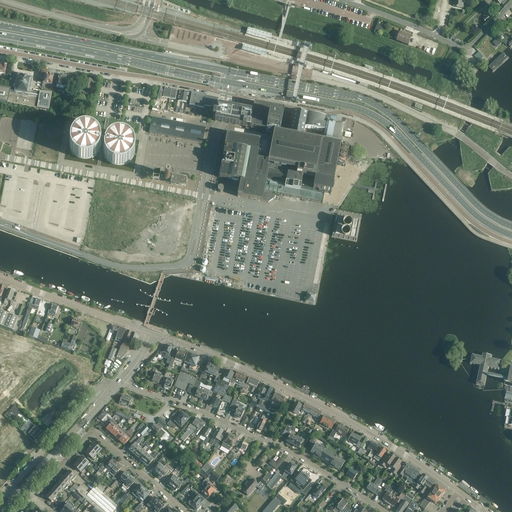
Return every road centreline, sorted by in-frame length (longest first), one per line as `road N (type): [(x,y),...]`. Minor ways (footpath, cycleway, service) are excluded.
road 1 (primary): [(511,227),(474,203),(379,106),(231,71)]
road 2 (primary): [(233,82),(373,114),(467,207),(511,235)]
road 3 (primary): [(0,34),(225,81)]
road 4 (residential): [(208,89),(0,50)]
road 5 (tertiary): [(458,491),(294,392)]
road 6 (unclassified): [(19,232),(118,265),(189,259)]
road 7 (unclassified): [(189,259),(230,94)]
road 8 (unclassified): [(223,93),(189,259)]
road 9 (unclassified): [(150,332),(0,278)]
road 10 (residential): [(123,378),(268,442)]
road 11 (tertiary): [(294,392),(150,332)]
road 12 (unclassified): [(468,49),(340,0)]
road 13 (residential): [(185,511),(92,432)]
